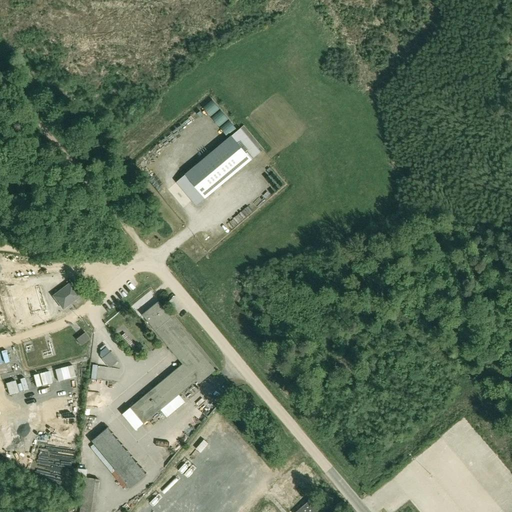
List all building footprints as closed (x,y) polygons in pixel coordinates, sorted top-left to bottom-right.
[(242,124),(176,180),(196,205),(263,148),(242,124)] [(69,281),(52,295),(62,307),(79,294),(69,281)] [(214,369),(158,300),(142,314),(181,362),(128,405),(142,422),(195,379),(198,382),(214,369)] [(89,337),(84,331),(75,337),(80,344),(89,337)] [(117,360),(109,350),(100,358),(108,367),(117,360)] [(145,474),(106,427),(90,441),(129,488),(145,474)] [(93,511),(98,480),(82,478),(77,511),(93,511)] [(322,511),(312,499),(295,511),(322,511)]
